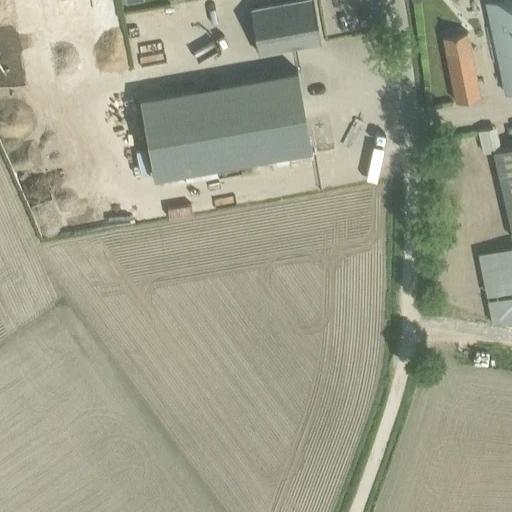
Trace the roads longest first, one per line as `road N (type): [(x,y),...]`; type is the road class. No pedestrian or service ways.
road 1 (track): [(361,511),(402,388),(411,246)]
road 2 (unclassified): [(411,246),(395,0)]
